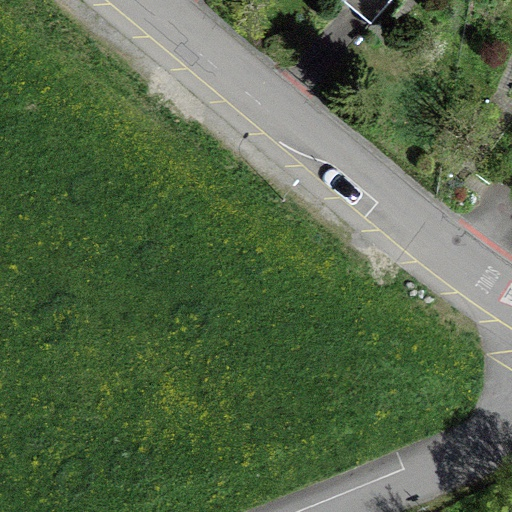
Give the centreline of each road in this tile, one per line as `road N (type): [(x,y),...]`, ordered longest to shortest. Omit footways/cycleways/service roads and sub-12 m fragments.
road 1 (residential): [(156,0),(511,303)]
road 2 (residential): [(511,447),(347,511)]
